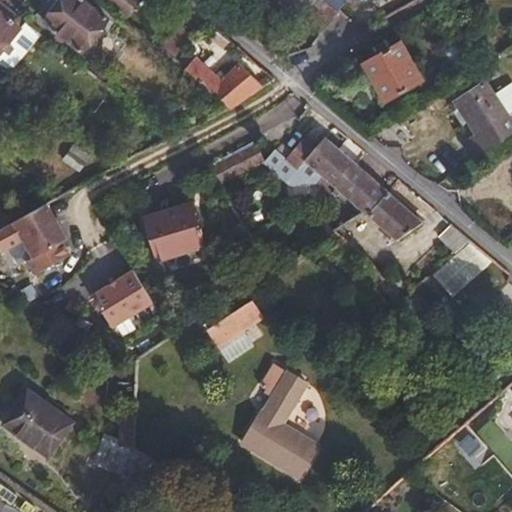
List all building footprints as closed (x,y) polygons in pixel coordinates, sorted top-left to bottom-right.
[(83,0),(63,0),(45,23),(81,50),(107,18),(83,0)] [(102,0),(126,20),(142,0),(102,0)] [(322,0),(279,0),(320,33),(337,12),(322,0)] [(324,0),(340,12),(349,0),(324,0)] [(0,11),(0,53),(21,28),(0,11)] [(21,28),(0,53),(0,69),(1,70),(7,71),(11,72),(42,34),(26,21),(21,28)] [(182,23),(170,37),(178,45),(181,48),(194,34),(182,23)] [(224,49),(230,40),(219,31),(210,37),(224,49)] [(401,42),(363,64),(385,101),(423,80),(401,42)] [(460,42),(445,51),(458,71),(472,62),(460,42)] [(213,91),(229,108),(230,110),(263,86),(238,62),(221,81),(195,58),(186,70),(211,94),(213,91)] [(511,80),(508,74),(489,85),(503,106),(511,99),(511,80)] [(464,143),(475,160),(511,135),(511,119),(503,106),(489,85),(486,80),(454,101),(476,135),(464,143)] [(30,103),(44,114),(50,104),(36,94),(30,103)] [(285,159),(327,196),(335,188),(357,163),(325,135),(318,144),(306,134),(285,159)] [(210,168),(221,185),(265,162),(255,144),(210,168)] [(75,145),(64,160),(79,171),(89,156),(75,145)] [(368,215),(389,192),(357,163),(335,188),(368,215)] [(424,222),(389,192),(368,215),(397,241),(424,222)] [(18,203),(17,203),(24,212),(37,204),(31,195),(18,203)] [(146,217),(145,217),(157,260),(205,246),(191,203),(149,216),(146,217)] [(47,204),(14,222),(33,258),(67,240),(47,204)] [(0,229),(14,222),(0,212),(0,229)] [(455,254),(470,240),(451,224),(438,237),(455,254)] [(434,274),(453,294),(489,262),(471,241),(434,274)] [(252,261),(265,279),(275,273),(264,254),(252,261)] [(114,328),(155,303),(134,271),(94,296),(114,328)] [(431,276),(419,287),(440,310),(452,299),(431,276)] [(253,300),(206,329),(218,346),(264,317),(253,300)] [(262,408),(241,443),(298,477),(317,445),(282,424),(307,383),(288,371),(265,410),(262,408)] [(28,389),(3,424),(49,458),(75,422),(28,389)] [(118,439),(134,445),(135,420),(130,419),(120,418),(119,427),(118,439)] [(123,476),(134,447),(134,445),(118,439),(105,433),(92,464),(123,476)] [(164,465),(134,447),(123,476),(117,489),(141,504),(164,465)]
